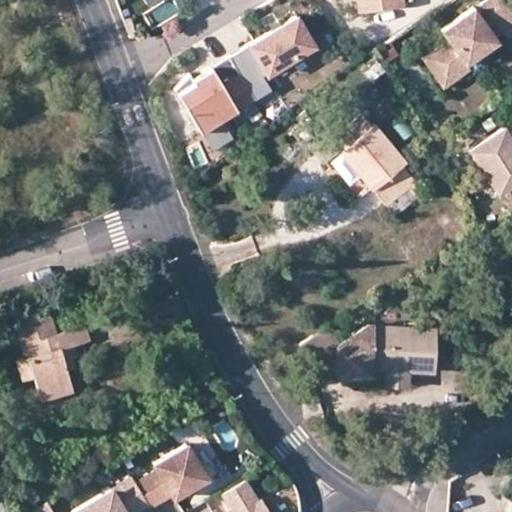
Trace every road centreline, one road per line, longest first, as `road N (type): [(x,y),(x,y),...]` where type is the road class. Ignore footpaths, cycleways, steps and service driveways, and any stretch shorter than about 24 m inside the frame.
road 1 (tertiary): [(171,217),(202,299),(287,444)]
road 2 (tertiary): [(93,0),(171,217)]
road 3 (residential): [(171,217),(0,272)]
road 4 (residential): [(415,511),(428,483),(450,463),(511,429)]
